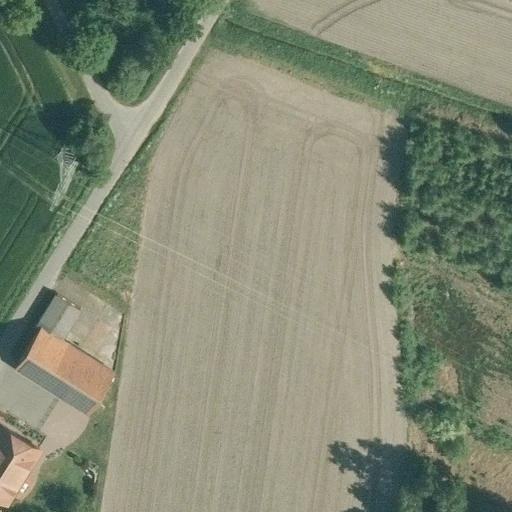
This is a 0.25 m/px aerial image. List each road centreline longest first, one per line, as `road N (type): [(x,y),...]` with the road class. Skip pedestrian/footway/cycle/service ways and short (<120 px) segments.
road 1 (unclassified): [(143,125),(0,356)]
road 2 (unclassified): [(143,125),(97,98),(49,0)]
road 3 (unclassified): [(224,0),(143,125)]
